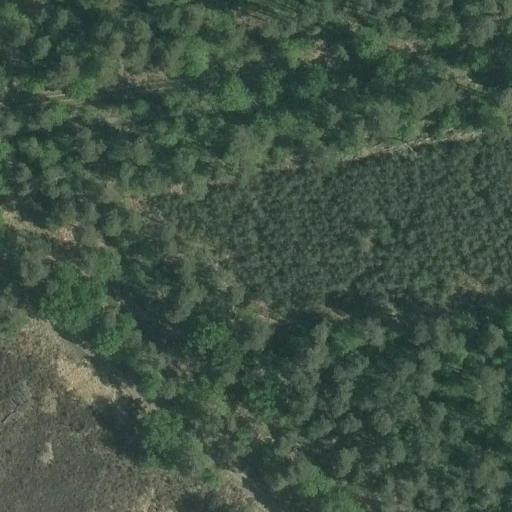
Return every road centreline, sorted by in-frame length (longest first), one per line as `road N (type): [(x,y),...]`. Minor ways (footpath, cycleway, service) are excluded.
road 1 (track): [(511,38),(0,107)]
road 2 (track): [(275,511),(0,280)]
